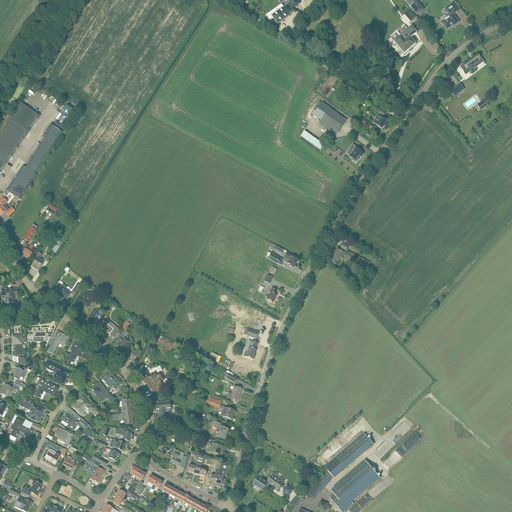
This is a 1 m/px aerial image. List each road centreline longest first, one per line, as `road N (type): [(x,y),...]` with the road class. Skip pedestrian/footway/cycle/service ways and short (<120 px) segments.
road 1 (unclassified): [(228,507),(260,382),(323,243),(440,68),(511,17)]
road 2 (unknown): [(291,27),(398,125)]
road 3 (residential): [(31,462),(53,411),(105,354)]
